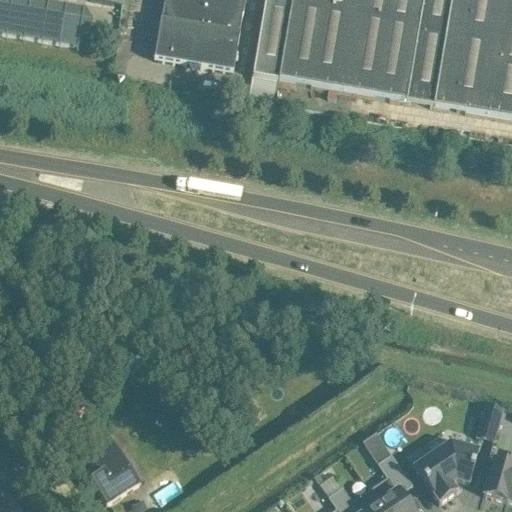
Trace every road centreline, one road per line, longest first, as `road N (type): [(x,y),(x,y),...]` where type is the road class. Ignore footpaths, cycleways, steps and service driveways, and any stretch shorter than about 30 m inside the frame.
road 1 (primary): [(0,182),(511,326)]
road 2 (primary): [(511,262),(321,214),(0,155)]
